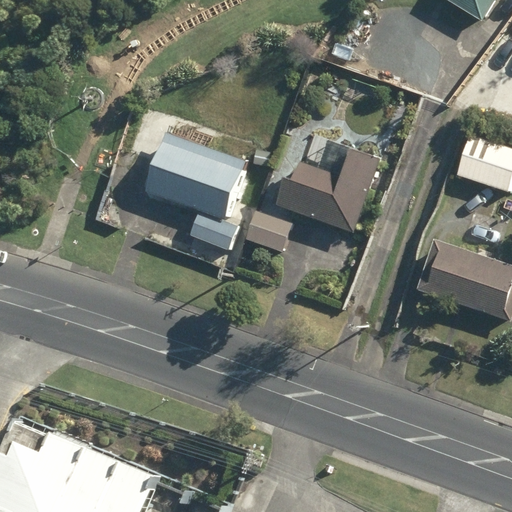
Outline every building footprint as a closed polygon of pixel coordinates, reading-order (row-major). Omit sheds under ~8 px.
[(443,0),(481,23),(496,0),(443,0)] [(144,195),(225,223),(245,164),(164,136),(144,195)] [(457,178),(508,196),(511,184),(511,152),(470,139),(457,178)] [(276,209),(355,236),(380,162),(353,153),(355,149),(328,140),(316,174),(291,166),(276,209)] [(247,241),(283,255),(293,228),(258,214),(247,241)] [(194,236),(233,249),(239,230),(199,218),(194,236)] [(418,295),(511,325),(511,324),(511,269),(434,245),(418,295)] [(158,511),(175,473),(66,427),(57,447),(30,436),(24,450),(2,440),(0,444),(0,511),(158,511)]
